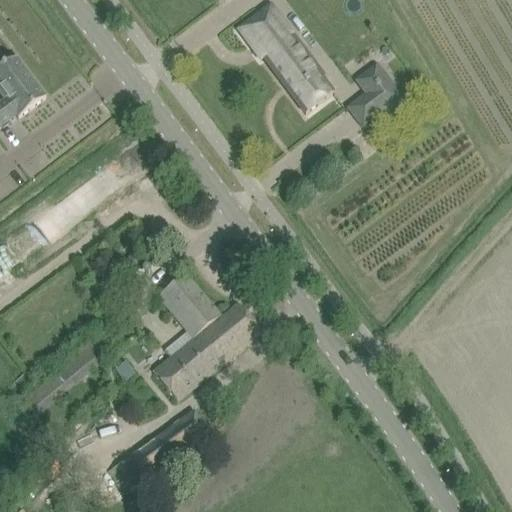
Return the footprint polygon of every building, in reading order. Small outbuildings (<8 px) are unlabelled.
[(321,78),(268,7),(238,31),(261,61),(263,59),(305,114),(331,94),(320,79),(321,78)] [(46,100),(16,61),(0,72),(0,97),(4,102),(0,105),(0,130),(16,119),(18,121),(46,100)] [(403,102),(387,81),(366,97),(382,118),(403,102)] [(117,269),(128,283),(145,269),(134,255),(117,269)] [(171,362),(154,376),(177,405),(262,336),(238,307),(222,320),(185,276),(158,299),(187,334),(164,354),(171,362)] [(95,372),(111,357),(96,337),(22,402),(37,419),(93,370),(95,372)] [(131,492),(134,498),(213,442),(193,414),(108,474),(122,497),(131,492)]
